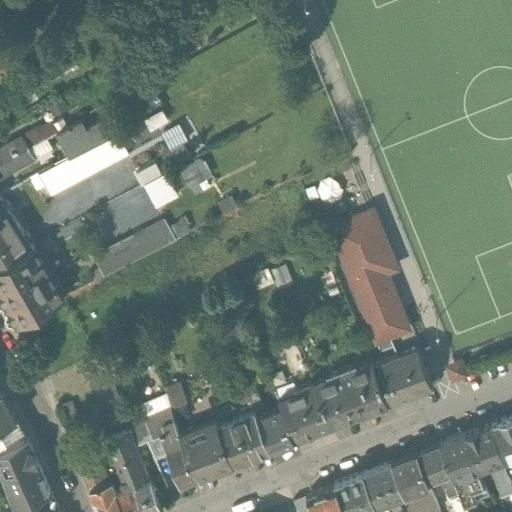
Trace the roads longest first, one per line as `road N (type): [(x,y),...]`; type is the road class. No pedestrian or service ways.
road 1 (residential): [(511,390),(208,511)]
road 2 (residential): [(75,511),(0,350)]
